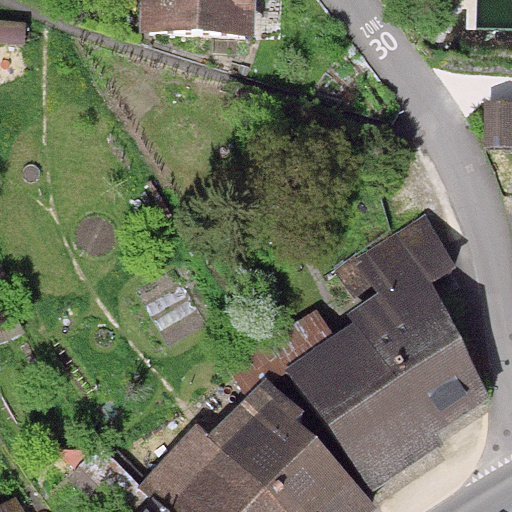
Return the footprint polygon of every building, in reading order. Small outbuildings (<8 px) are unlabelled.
[(140,0),(140,32),(256,35),(256,0),(140,0)] [(27,22),(0,20),(0,42),(26,44),(27,22)] [(484,146),(511,146),(511,101),(485,101),(484,146)] [(438,431),(488,398),(432,281),(456,267),(426,212),(335,270),(355,297),(372,285),(378,293),(347,314),(352,323),(335,335),(286,369),(374,492),(444,444),(438,431)] [(283,364),(286,369),(335,335),(317,309),(269,344),(283,364)] [(241,388),(283,364),(269,344),(228,370),(241,388)] [(374,511),(379,508),(297,420),(305,411),(266,377),(209,434),(196,423),(139,485),(153,497),(167,511),(374,511)] [(133,511),(139,511),(153,497),(139,485),(98,447),(69,478),(89,496),(102,486),(133,511)] [(25,511),(16,497),(0,506),(0,511),(25,511)] [(167,511),(153,497),(139,511),(167,511)]
